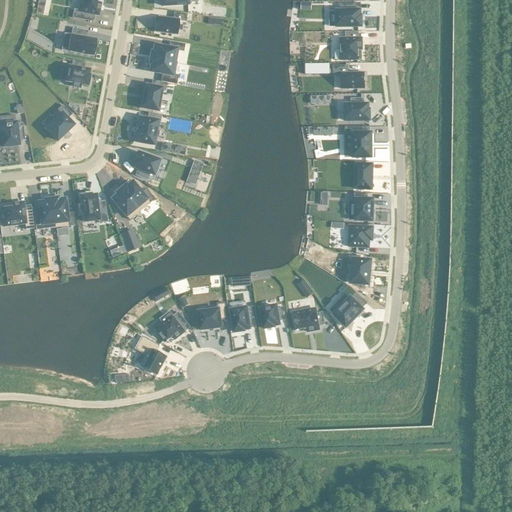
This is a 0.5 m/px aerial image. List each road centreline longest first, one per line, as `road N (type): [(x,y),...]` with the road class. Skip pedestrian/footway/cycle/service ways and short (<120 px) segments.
road 1 (residential): [(205,373),(265,357),(361,363),(389,341),(400,241),(390,0)]
road 2 (residential): [(0,178),(70,170),(95,158),(127,0)]
